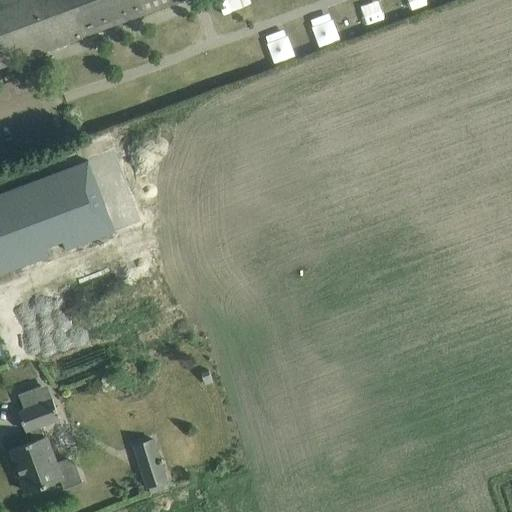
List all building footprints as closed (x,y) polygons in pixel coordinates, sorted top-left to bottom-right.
[(0,0),(0,66),(177,0),(0,0)] [(330,10),(309,18),(319,43),(339,36),(330,10)] [(275,61),(296,53),(285,26),(264,34),(275,61)] [(89,160),(0,193),(0,274),(73,247),(70,240),(85,234),(88,241),(115,231),(89,160)] [(208,371),(202,373),(205,380),(210,378),(208,371)] [(19,394),(24,409),(19,412),(26,430),(30,429),(34,440),(11,449),(27,492),(60,479),(63,487),(82,480),(75,462),(67,457),(58,461),(48,435),(44,437),(40,426),(60,419),(47,385),(19,394)] [(161,456),(139,462),(147,487),(168,480),(161,456)]
